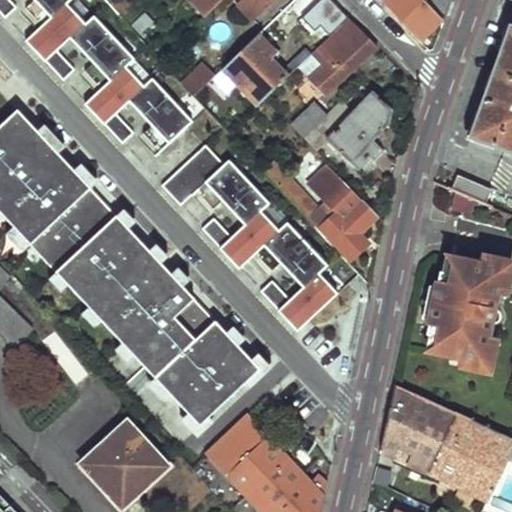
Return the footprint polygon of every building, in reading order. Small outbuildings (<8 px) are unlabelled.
[(0,0),(0,13),(5,19),(16,8),(8,0),(35,0),(52,17),(70,0),(0,0)] [(246,18),(264,0),(235,0),(231,4),(246,18)] [(423,0),(375,0),(417,43),(440,20),(423,0)] [(27,41),(64,81),(75,70),(57,51),(72,38),(110,79),(133,59),(93,16),(85,24),(67,4),(27,41)] [(319,95),(373,48),(344,18),(306,56),(311,61),(317,67),(304,80),(319,95)] [(511,32),(505,30),(466,137),(511,154),(511,32)] [(288,73),(252,34),(217,68),(253,105),(261,98),(288,73)] [(301,70),(311,61),(306,56),(296,65),(301,70)] [(189,95),(211,73),(199,61),(177,82),(189,95)] [(86,105),(123,145),(134,134),(116,115),(131,101),(169,143),(192,123),(153,80),(144,88),(126,68),(86,105)] [(387,113),(369,94),(324,141),(357,175),(380,153),(369,141),(384,128),(387,113)] [(299,137),(321,116),(310,104),(287,125),(299,137)] [(20,117),(0,136),(0,210),(41,254),(99,200),(20,117)] [(181,206),(205,183),(224,166),(206,147),(163,187),(181,206)] [(213,220),(201,230),(238,270),(278,233),(259,212),(268,204),(228,162),(224,166),(205,183),(245,226),(231,239),(213,220)] [(483,205),(487,193),(454,179),(450,191),(483,205)] [(354,233),(374,215),(359,199),(355,203),(336,183),(324,194),(328,200),(313,213),(281,180),(274,186),(317,231),(319,229),(346,258),(362,243),(354,233)] [(199,303),(122,223),(61,281),(209,433),(270,375),(222,325),(200,345),(179,323),(199,303)] [(272,282),(261,293),(298,332),(338,295),(319,275),(327,266),(288,224),(265,246),(305,288),(290,301),(272,282)] [(484,267),(454,259),(449,280),(449,285),(438,283),(429,324),(439,327),(437,333),(432,354),(462,361),(461,368),(481,373),(489,365),(495,341),(487,339),(481,337),(480,337),(484,323),(490,325),(499,317),(494,308),(487,307),(490,293),(497,295),(505,297),(511,265),(486,258),(484,267)] [(0,334),(14,348),(31,329),(0,298),(0,284),(7,277),(0,269),(0,334)] [(497,295),(490,293),(487,307),(494,308),(497,295)] [(490,325),(484,323),(481,337),(487,339),(490,325)] [(427,472),(453,411),(452,410),(441,406),(394,384),(380,449),(427,472)] [(502,479),(511,459),(511,439),(453,411),(427,472),(492,502),(502,479)] [(81,464),(120,506),(134,492),(137,495),(154,479),(152,476),(166,462),(127,420),(81,464)] [(254,428),(217,463),(263,511),(319,511),(325,484),(313,480),(311,488),(254,428)] [(13,511),(0,498),(0,511),(13,511)]
